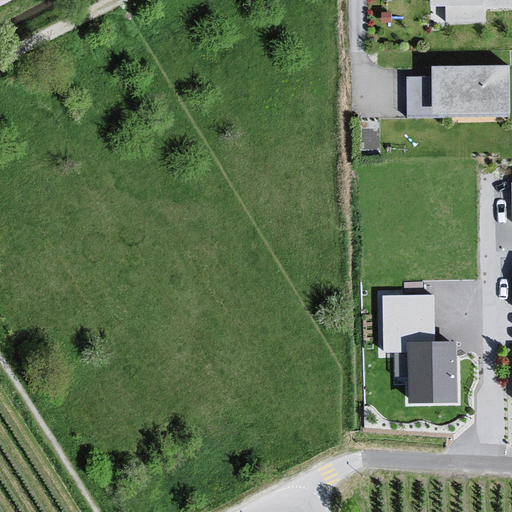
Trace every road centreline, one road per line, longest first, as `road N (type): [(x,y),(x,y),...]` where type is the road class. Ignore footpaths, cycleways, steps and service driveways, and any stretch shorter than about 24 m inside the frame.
road 1 (residential): [(511,465),(360,461),(329,473),(290,505)]
road 2 (track): [(0,64),(123,0)]
